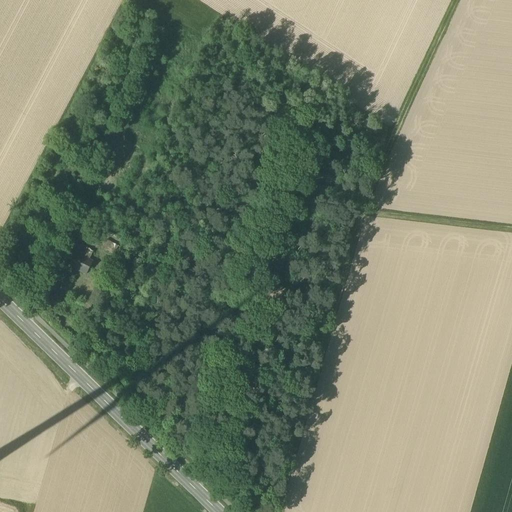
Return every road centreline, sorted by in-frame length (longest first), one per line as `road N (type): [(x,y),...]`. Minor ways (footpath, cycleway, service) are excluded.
road 1 (track): [(456,0),(359,211),(274,511)]
road 2 (tertiary): [(218,511),(0,299)]
road 3 (track): [(359,211),(511,229)]
